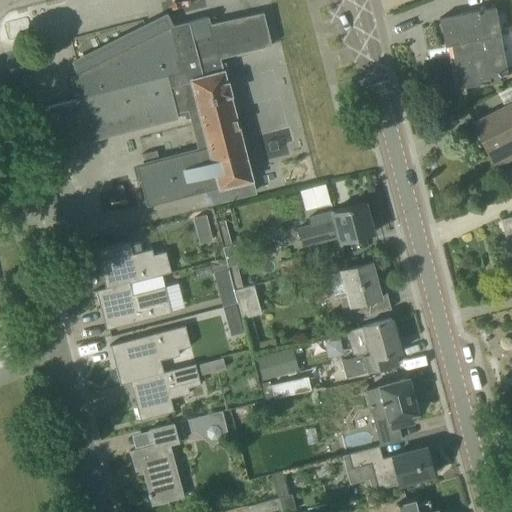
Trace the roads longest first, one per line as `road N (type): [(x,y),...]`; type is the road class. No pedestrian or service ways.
road 1 (secondary): [(490,511),(350,0)]
road 2 (residential): [(96,511),(0,161)]
